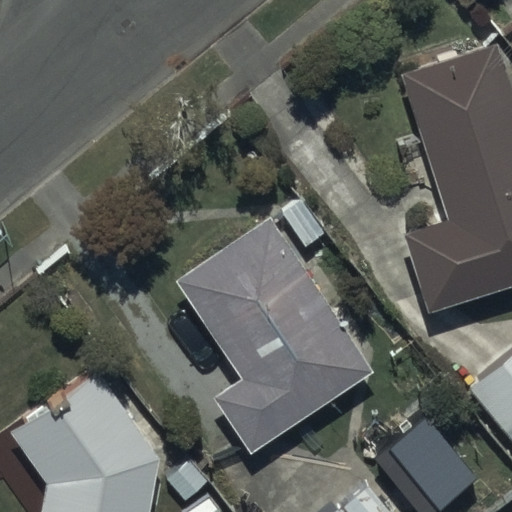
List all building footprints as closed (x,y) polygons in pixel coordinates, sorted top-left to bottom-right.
[(511,100),(489,30),(393,61),(440,206),(396,220),(421,300),(511,270),(511,100)] [(261,205),(168,268),(236,367),(206,388),(243,443),(365,360),(261,205)] [(511,335),(462,378),(511,435),(511,335)] [(94,359),(5,420),(41,471),(33,511),(143,511),(155,447),(94,359)] [(391,511),(367,480),(325,511),(391,511)]
